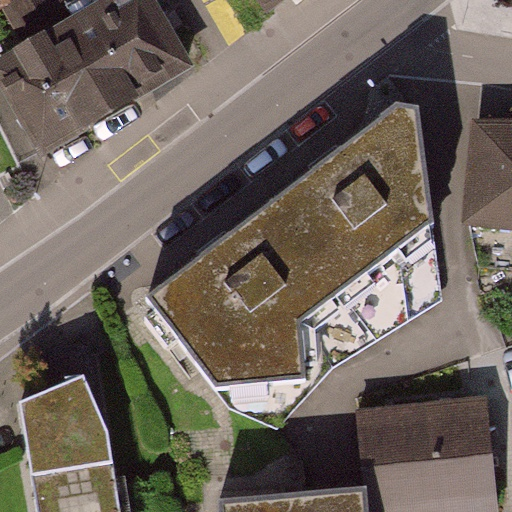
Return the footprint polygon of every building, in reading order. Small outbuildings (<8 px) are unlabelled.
[(1,0),(5,5),(32,52),(48,43),(94,122),(186,69),(146,0),(116,0),(118,2),(75,27),(59,0),(1,0)] [(233,0),(248,20),(276,0),(233,0)] [(0,75),(44,152),(94,122),(48,43),(32,52),(0,69),(0,75)] [(399,113),(147,301),(230,411),(278,429),(334,370),(442,302),(419,116),(399,113)] [(511,130),(478,130),(471,220),(482,265),(511,268),(511,130)] [(21,408),(37,511),(121,511),(96,357),(91,344),(67,348),(73,385),(21,408)] [(486,405),(359,418),(366,492),(368,511),(464,511),(496,509),(486,405)] [(221,505),(221,511),(368,511),(366,492),(221,505)]
